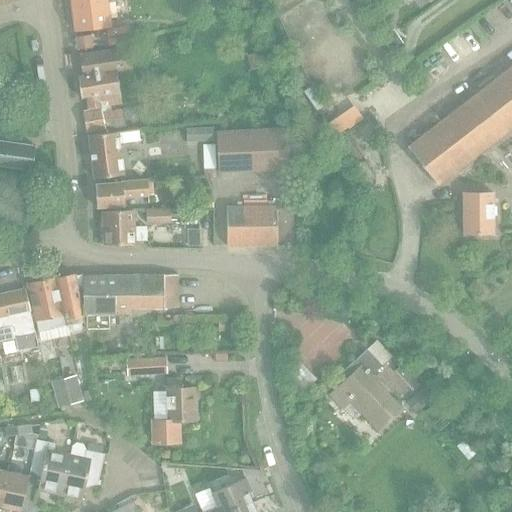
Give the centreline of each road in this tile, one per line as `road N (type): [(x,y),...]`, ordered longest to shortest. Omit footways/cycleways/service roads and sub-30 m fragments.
road 1 (residential): [(511,377),(472,333),(401,291),(263,264)]
road 2 (residential): [(310,511),(262,375),(263,264)]
road 3 (residential): [(59,228),(65,150),(42,8)]
road 4 (residential): [(263,264),(102,257),(69,242),(59,228)]
